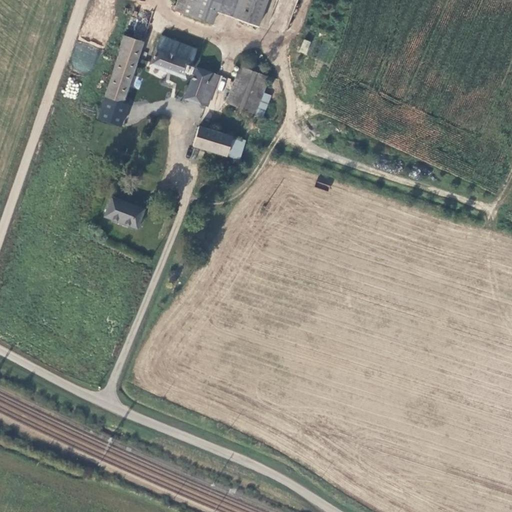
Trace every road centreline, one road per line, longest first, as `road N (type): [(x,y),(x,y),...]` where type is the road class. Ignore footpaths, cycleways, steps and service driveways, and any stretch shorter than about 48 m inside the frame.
road 1 (unclassified): [(0,349),(279,477),(331,511)]
road 2 (track): [(101,398),(183,208),(179,118)]
road 3 (unknown): [(0,230),(92,0)]
